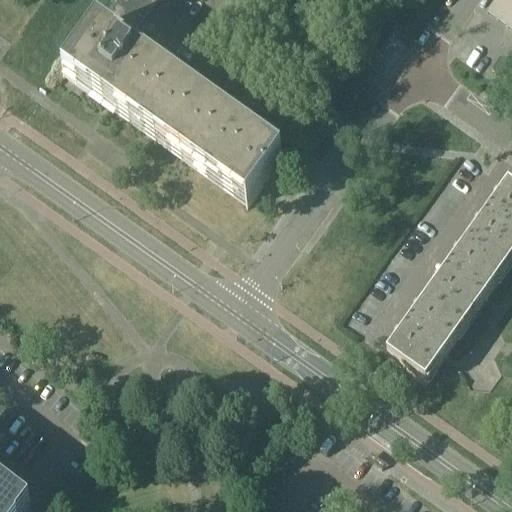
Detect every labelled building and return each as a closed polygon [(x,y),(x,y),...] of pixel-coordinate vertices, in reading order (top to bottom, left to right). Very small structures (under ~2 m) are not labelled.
[(120,0),(116,7),(142,25),(152,12),(160,0),(166,4),(167,3),(162,0),(120,0)] [(507,0),(496,0),(487,14),(497,21),(510,2),(507,0)] [(511,3),(510,2),(497,21),(507,28),(511,20),(511,3)] [(93,39),(63,80),(64,81),(68,76),(94,94),(111,107),(112,107),(194,166),(250,206),(246,210),(247,211),(264,188),(267,184),(282,162),(281,161),(278,166),(276,165),(159,81),(156,79),(135,65),(139,60),(125,50),(136,34),(142,25),(116,7),(115,8),(116,8),(111,14),(110,16),(99,31),(93,39)] [(493,73),(492,74),(511,87),(511,85),(511,69),(501,61),(493,73)] [(508,191),(468,247),(507,274),(511,266),(511,192),(509,190),(508,191)] [(468,247),(428,303),(467,330),(484,306),(489,299),(507,274),(468,247)] [(388,358),(387,360),(426,388),(428,386),(427,386),(432,379),(444,362),(449,355),(467,330),(428,303),(389,359),(388,358)] [(0,511),(23,511),(0,494),(0,511)]
